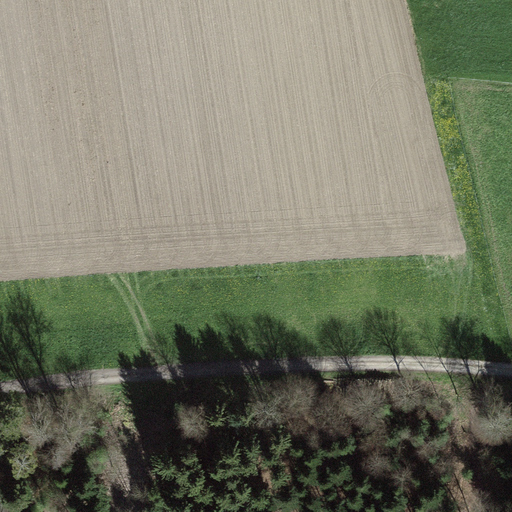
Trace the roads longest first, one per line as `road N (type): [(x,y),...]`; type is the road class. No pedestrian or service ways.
road 1 (track): [(511,375),(314,369),(0,395)]
road 2 (track): [(482,511),(477,371)]
